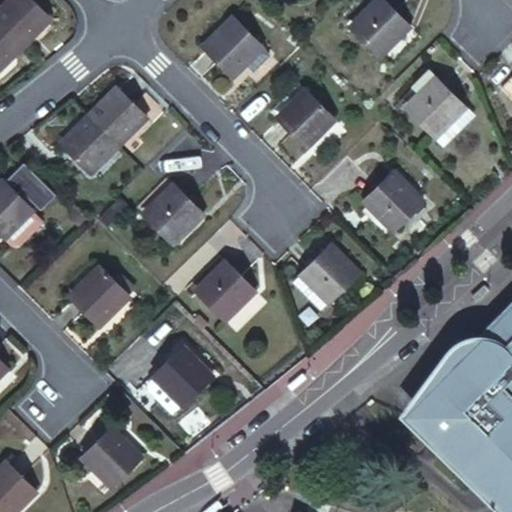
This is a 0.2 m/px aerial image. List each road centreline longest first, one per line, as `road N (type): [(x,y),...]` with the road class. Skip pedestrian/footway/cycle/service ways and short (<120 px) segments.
road 1 (residential): [(143,511),(222,466),(354,362),(479,255),(511,207)]
road 2 (residential): [(111,32),(267,172),(259,226)]
road 3 (residential): [(0,298),(75,377),(35,416)]
road 4 (residential): [(111,32),(0,121)]
